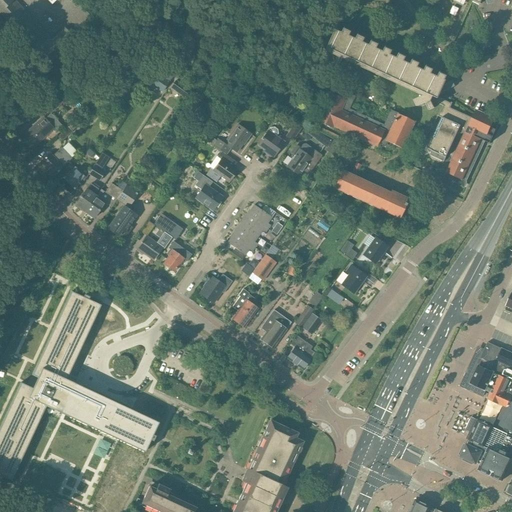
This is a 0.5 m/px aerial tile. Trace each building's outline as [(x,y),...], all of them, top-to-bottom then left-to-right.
[(0,0),(0,13),(48,63),(75,38),(65,28),(52,40),(14,0),(0,0)] [(466,0),(434,70),(433,74),(438,76),(473,0),(466,0)] [(106,28),(101,22),(95,27),(82,39),(88,45),(106,28)] [(433,74),(434,70),(427,66),(425,70),(419,68),(421,64),(413,60),(412,64),(405,61),(407,57),(400,54),(398,58),(392,55),(394,51),(386,47),(384,52),(378,49),(380,45),(373,41),(371,45),(364,42),(366,38),(359,35),(357,39),(351,36),(353,32),(345,29),(343,33),(343,32),(342,33),(337,30),(327,51),(424,96),(415,100),(418,107),(426,102),(430,110),(435,108),(431,100),(444,106),(438,116),(442,118),(428,149),(431,150),(430,153),(431,153),(432,151),(445,157),(443,161),(444,162),(457,134),(466,133),(443,183),(451,186),(453,181),(460,183),(465,182),(484,140),(490,143),(500,121),(496,119),(476,110),(473,118),(450,108),(453,103),(452,102),(451,103),(439,98),(440,94),(449,90),(446,84),(445,84),(447,80),(446,80),(448,76),(441,73),(439,77),(438,76),(433,74)] [(314,51),(308,47),(301,62),(307,65),(314,51)] [(137,75),(122,61),(114,70),(129,84),(137,75)] [(155,72),(148,83),(162,92),(169,82),(155,72)] [(324,83),(300,72),(296,80),(320,91),(324,83)] [(190,90),(176,80),(170,88),(184,98),(190,90)] [(354,97),(333,87),(330,92),(317,121),(331,128),(333,125),(377,146),(378,143),(383,145),(385,140),(401,148),(414,121),(397,113),(391,111),(384,126),(348,109),(354,97)] [(65,102),(60,97),(49,107),(53,111),(65,102)] [(200,98),(196,105),(205,112),(210,106),(200,98)] [(62,125),(51,113),(45,119),(43,117),(24,134),(34,146),(54,128),(56,131),(62,125)] [(301,128),(294,123),(286,135),(293,140),(301,128)] [(221,151),(226,154),(231,148),(237,152),(245,139),(246,140),(251,134),(238,124),(224,143),(218,138),(213,145),(221,151)] [(62,141),(72,132),(68,127),(58,137),(62,141)] [(278,129),(274,127),(270,128),(258,144),(268,151),(267,153),(273,157),(284,142),(276,137),(278,134),(278,129)] [(341,146),(334,140),(326,151),(334,156),(341,146)] [(294,156),(287,166),(299,175),(309,161),(314,166),(322,155),(306,144),(303,144),(300,148),(298,147),(295,147),(292,152),(293,154),(294,156)] [(72,158),(61,147),(53,156),(50,152),(40,162),(54,176),(64,167),(72,158)] [(211,168),(207,175),(217,182),(221,176),(229,181),(237,170),(229,164),(233,159),(226,154),(221,151),(218,156),(221,158),(213,169),(211,168)] [(109,157),(102,153),(94,165),(89,173),(100,180),(105,172),(101,170),(109,157)] [(361,165),(356,163),(351,174),(342,170),(334,187),(399,218),(406,203),(404,203),(407,198),(407,199),(408,198),(391,190),(391,193),(356,177),(361,165)] [(84,176),(75,166),(68,173),(59,182),(70,193),(79,184),(78,183),(84,176)] [(212,181),(198,171),(193,178),(198,181),(195,185),(201,189),(196,197),(213,209),(222,197),(208,187),(212,181)] [(75,205),(84,211),(96,196),(94,195),(100,186),(92,181),(87,188),(75,205)] [(96,196),(84,211),(94,218),(105,203),(111,207),(117,199),(119,196),(118,196),(122,190),(112,183),(105,193),(101,190),(96,196)] [(126,185),(119,196),(117,199),(128,206),(138,192),(126,185)] [(247,214),(268,229),(270,225),(267,223),(272,217),(254,204),(247,214)] [(136,215),(124,206),(116,216),(107,228),(118,236),(119,235),(125,240),(133,228),(129,225),(136,215)] [(268,229),(247,214),(240,223),(258,236),(262,230),(265,232),(268,229)] [(183,229),(165,216),(163,219),(159,216),(154,224),(175,239),(183,229)] [(376,230),(362,220),(358,226),(371,236),(376,230)] [(148,221),(141,232),(146,236),(146,235),(147,236),(155,225),(148,221)] [(272,231),(277,235),(283,226),(277,222),(272,231)] [(240,223),(234,232),(254,247),(257,243),(254,241),(258,236),(240,223)] [(254,247),(234,232),(227,242),(245,255),(249,249),(252,251),(254,247)] [(146,235),(137,249),(139,251),(140,249),(144,252),(143,252),(154,260),(163,247),(147,236),(146,235)] [(387,246),(375,238),(371,243),(363,254),(375,264),(387,246)] [(348,240),(340,250),(352,259),(357,253),(352,249),(354,246),(348,240)] [(169,256),(163,264),(168,268),(168,270),(170,271),(172,271),(174,272),(183,259),(186,262),(191,255),(173,242),(168,248),(170,249),(166,255),(169,256)] [(264,255),(251,273),(261,280),(262,280),(275,262),(271,260),(279,250),(275,247),(277,245),(273,242),(272,245),(264,255)] [(254,269),(246,263),(241,271),(248,276),(254,269)] [(297,267),(291,265),(288,275),(294,277),(297,267)] [(366,276),(350,265),(345,271),(347,272),(340,282),(342,283),(341,284),(353,293),(366,276)] [(232,281),(222,274),(217,280),(212,276),(199,293),(213,303),(221,291),(223,293),(232,281)] [(21,383),(0,426),(0,475),(11,481),(50,398),(65,405),(61,413),(144,452),(150,440),(153,441),(155,436),(153,435),(158,422),(83,387),(74,383),(71,392),(70,391),(62,388),(66,379),(101,305),(88,300),(90,297),(84,294),(83,297),(71,291),(32,375),(38,378),(33,388),(21,383)] [(317,292),(310,302),(315,307),(323,296),(317,292)] [(255,299),(247,293),(243,298),(240,296),(232,307),(237,311),(232,318),(244,327),(257,309),(251,304),(255,299)] [(311,314),(312,314),(314,311),(307,305),(294,323),(301,328),(311,314)] [(291,323),(273,310),(260,328),(265,332),(260,339),(273,348),(287,329),(291,323)] [(322,321),(312,314),(311,314),(301,328),(312,335),(322,321)] [(305,341),(296,335),(290,344),(295,347),(287,358),(302,369),(311,358),(311,357),(314,352),(310,349),(312,346),(305,341)] [(511,353),(487,342),(468,383),(490,393),(487,399),(498,404),(499,403),(504,406),(494,427),(511,435),(511,353)] [(119,357),(118,357),(116,359),(114,361),(113,363),(112,366),(113,369),(113,370),(114,371),(115,373),(117,375),(119,376),(122,377),(125,376),(126,376),(127,375),(128,375),(130,374),(131,372),(132,369),(133,367),(133,364),(132,362),(130,360),(128,358),(126,357),(123,356),(120,356),(119,357)] [(511,435),(488,425),(478,420),(471,417),(465,430),(471,434),(469,440),(470,440),(468,445),(467,444),(461,456),(476,463),(477,463),(481,465),(479,469),(502,480),(511,459),(511,435)] [(298,433),(270,420),(242,481),(246,483),(232,511),(193,511),(196,507),(167,494),(170,489),(159,484),(156,490),(148,487),(140,505),(155,511),(275,511),(287,487),(282,485),(303,441),(296,438),(298,433)] [(446,511),(439,509),(438,510),(436,509),(435,511),(430,509),(431,507),(430,506),(431,505),(426,502),(425,504),(422,502),(422,501),(418,498),(417,500),(416,499),(415,501),(414,500),(411,505),(412,506),(410,510),(409,510),(407,511),(446,511)]
